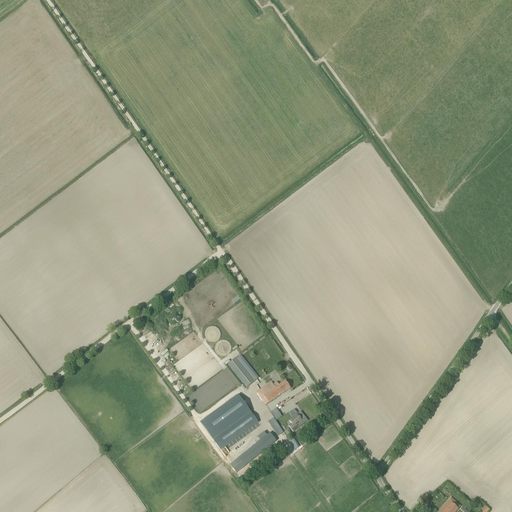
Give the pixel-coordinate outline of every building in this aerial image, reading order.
[(146,337),(154,331),(151,328),(144,334),(146,337)] [(156,345),(152,347),(157,354),(166,348),(161,339),(155,342),(156,345)] [(241,355),(237,359),(255,381),(259,378),(241,355)] [(246,388),(255,381),(237,359),(236,358),(227,365),(246,388)] [(277,382),(273,385),(274,387),(275,386),(278,391),(281,395),(290,389),(288,385),(285,381),(279,385),(277,382)] [(258,394),(263,401),(266,405),(281,395),(278,391),(275,386),(274,387),(273,385),(272,383),(257,392),(258,394)] [(240,397),(200,424),(218,448),(257,420),(240,397)] [(289,427),(291,429),(302,420),(297,415),(289,421),(292,424),(289,427)] [(288,429),(284,432),(289,438),(293,434),(292,433),(291,434),(288,431),(289,430),(288,429)] [(258,437),(261,441),(239,458),(245,466),(276,441),(270,433),(267,435),(264,432),(258,437)] [(455,511),(461,506),(451,498),(438,511),(455,511)]
